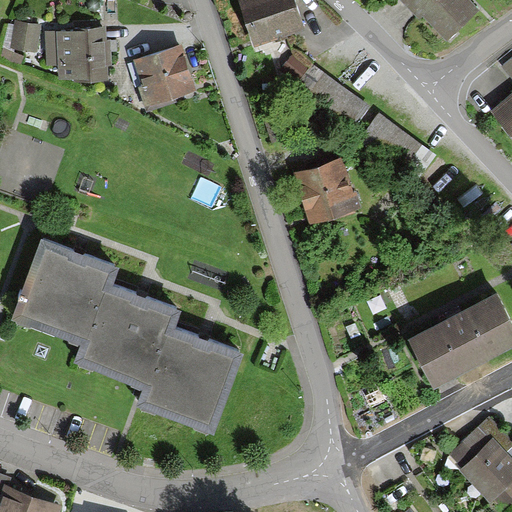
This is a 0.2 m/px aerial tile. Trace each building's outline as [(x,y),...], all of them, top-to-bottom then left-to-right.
[(245,0),(256,35),(308,19),(302,0),(245,0)] [(428,7),(451,31),(481,4),(477,0),(412,0),(423,11),(428,7)] [(18,43),(42,43),(42,18),(18,18),(18,43)] [(65,70),(112,70),(112,23),(50,23),(50,56),(65,56),(65,70)] [(183,84),(199,80),(189,38),(138,50),(152,102),(186,94),(183,84)] [(305,82),(361,118),(374,98),(317,62),(305,82)] [(511,119),(511,91),(499,103),(511,119)] [(312,214),(359,202),(346,152),(299,164),(312,214)] [(117,271),(123,255),(52,229),(24,303),(95,329),(117,271)] [(180,315),(187,297),(117,271),(95,329),(89,346),(159,373),(180,315)] [(418,328),(441,373),(511,337),(511,298),(505,284),(418,328)] [(152,390),(221,416),(249,341),(180,315),(159,373),(152,390)] [(500,495),(511,483),(511,445),(511,444),(511,442),(511,431),(492,410),(453,448),(500,495)] [(0,511),(57,511),(63,496),(12,480),(15,471),(0,466),(0,495),(5,498),(0,511)]
